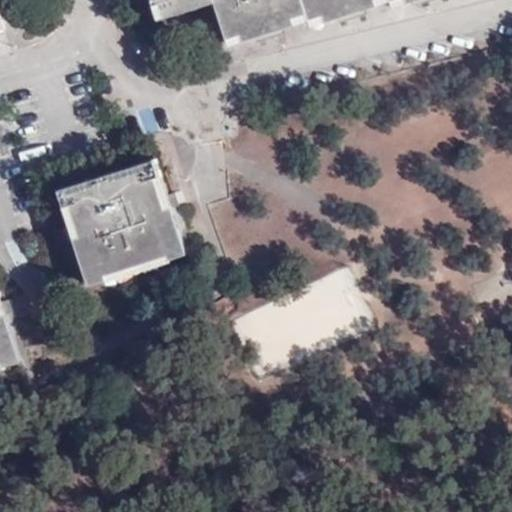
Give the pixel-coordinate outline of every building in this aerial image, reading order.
[(153,0),(160,21),(216,2),(215,0),(153,0)] [(215,0),(216,2),(231,46),(255,38),(284,29),(311,21),(303,0),(215,0)] [(391,0),(303,0),(311,21),(313,28),(336,20),(365,10),(392,1),(391,0)] [(391,0),(392,1),(394,8),(419,0),(391,0)] [(365,10),(336,20),(338,24),(368,15),(365,10)] [(284,29),(255,38),(258,43),(286,35),(284,29)] [(188,256),(173,209),(169,196),(157,159),(60,191),(71,227),(75,240),(90,286),(107,281),(109,284),(172,263),(171,261),(188,256)] [(169,196),(173,209),(180,207),(176,194),(169,196)] [(68,242),(75,240),(71,227),(64,229),(68,242)] [(0,371),(5,370),(3,367),(20,362),(0,297),(0,371)]
